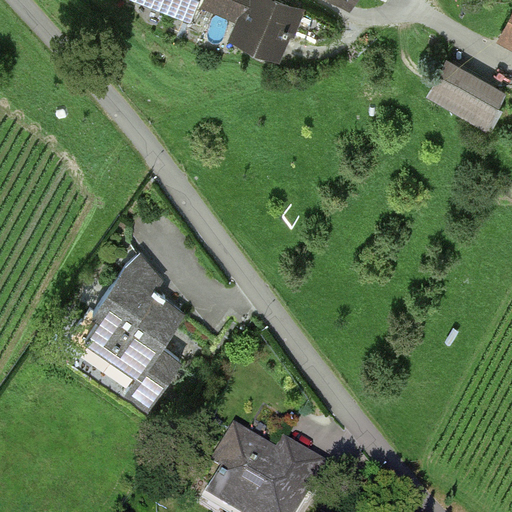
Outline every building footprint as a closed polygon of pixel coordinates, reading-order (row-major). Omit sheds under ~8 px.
[(197,0),(158,0),(192,13),(197,0)] [(296,33),(308,7),(291,0),(204,0),(204,1),(238,16),(230,33),(281,55),(292,31),(296,33)] [(511,9),(496,39),(511,47),(511,9)] [(488,124),(507,89),(448,56),(428,91),(488,124)] [(163,344),(187,311),(152,288),(161,274),(141,250),(127,261),(92,311),(98,315),(85,336),(137,373),(125,389),(149,406),(183,357),(163,344)] [(277,449),(235,424),(212,463),(222,469),(205,497),(231,511),(300,511),(329,464),(284,438),(277,449)]
